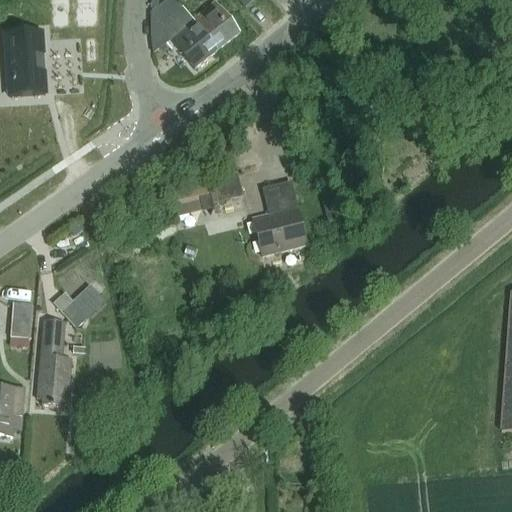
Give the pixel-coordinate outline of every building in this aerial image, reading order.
[(234,0),(243,11),(257,0),(234,0)] [(196,20),(221,51),(241,35),(216,4),(196,20)] [(221,51),(196,20),(193,22),(183,9),(160,28),(195,72),(218,54),(219,54),(218,53),(221,51)] [(42,33),(2,36),(6,101),(47,98),(42,33)] [(239,178),(217,183),(222,206),(244,200),(239,178)] [(208,185),(172,193),(176,209),(199,204),(198,200),(211,197),(208,185)] [(264,192),(271,218),(254,223),(263,259),(307,248),(297,208),(303,207),(300,195),(294,197),(291,186),(264,192)] [(328,227),(339,224),(333,203),(323,205),(328,227)] [(196,251),(187,249),(185,256),(194,259),(196,251)] [(72,306),(62,314),(77,331),(104,307),(89,290),(72,306)] [(511,434),(511,297),(502,433),(511,434)] [(15,306),(12,341),(31,342),(34,308),(15,306)] [(72,362),(63,362),(67,327),(44,325),(37,402),(43,402),(43,408),(61,410),(62,404),(68,404),(72,362)] [(0,439),(13,440),(14,434),(21,434),(25,391),(0,388),(0,439)]
